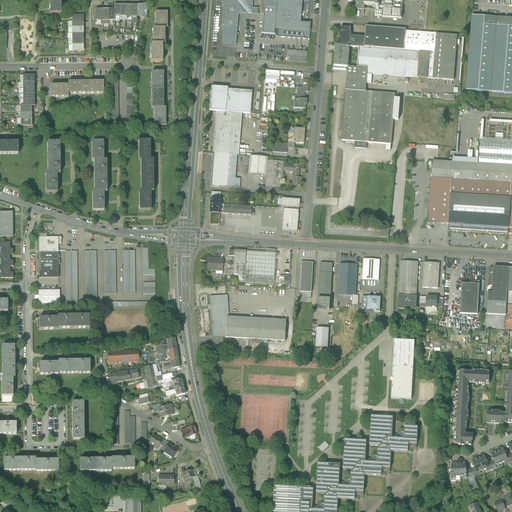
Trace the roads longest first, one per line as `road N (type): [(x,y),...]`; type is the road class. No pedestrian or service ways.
road 1 (secondary): [(204,0),(184,236)]
road 2 (secondary): [(184,236),(187,340),(211,443)]
road 3 (tertiary): [(511,255),(306,244)]
road 4 (residential): [(306,244),(320,71)]
road 5 (residential): [(184,236),(118,232),(31,206)]
road 6 (residential): [(211,443),(186,445),(99,386),(100,365)]
road 7 (residential): [(0,67),(136,65)]
road 8 (tertiary): [(306,244),(184,236)]
road 9 (residential): [(26,288),(29,408)]
